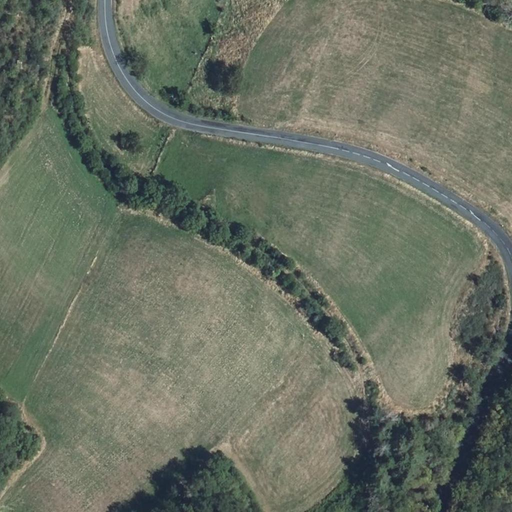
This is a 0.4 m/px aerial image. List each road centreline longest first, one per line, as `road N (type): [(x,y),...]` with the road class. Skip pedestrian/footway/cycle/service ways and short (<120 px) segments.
road 1 (secondary): [(511,262),(499,236),(472,213),(384,163),(193,124),(152,108),(125,80),(106,0)]
road 2 (secondary): [(437,511),(511,338)]
